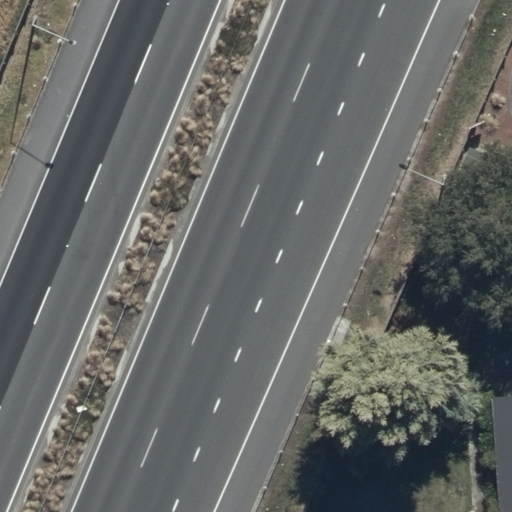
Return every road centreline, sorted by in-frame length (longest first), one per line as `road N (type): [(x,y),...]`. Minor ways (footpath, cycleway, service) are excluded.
road 1 (trunk): [(346,0),(131,511)]
road 2 (trunk): [(0,408),(170,0)]
